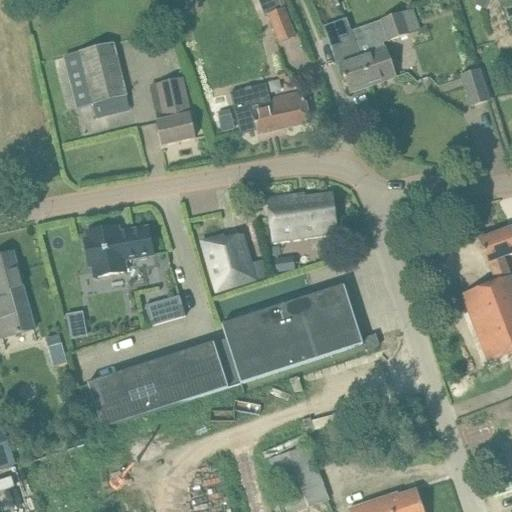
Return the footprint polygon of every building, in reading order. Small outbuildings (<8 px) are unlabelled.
[(269,15),(280,43),(295,37),(283,9),(269,15)] [(370,87),(396,78),(383,43),(410,35),(402,14),(351,31),(370,87)] [(341,35),(330,38),(339,65),(341,65),(345,77),(343,77),(345,80),(346,80),(351,93),(370,87),(351,31),(347,20),(337,23),(341,35)] [(79,54),(92,104),(127,95),(114,45),(79,54)] [(489,101),(479,71),(460,77),(470,107),(489,101)] [(149,86),(157,123),(163,147),(194,140),(180,79),(149,86)] [(266,85),(231,93),(241,134),(256,130),(257,136),(310,123),(303,92),(283,97),(270,100),(266,85)] [(295,197),(267,200),(272,241),(337,232),(332,195),(296,200),(295,197)] [(130,232),(119,234),(118,228),(86,234),(87,239),(84,239),(90,268),(92,267),(94,278),(126,272),(124,261),(153,256),(148,228),(130,231),(130,232)] [(511,255),(511,229),(479,241),(487,264),(489,263),(496,282),(462,295),(487,363),(506,355),(511,353),(511,280),(511,277),(510,277),(503,258),(511,255)] [(202,243),(217,293),(268,278),(265,267),(253,270),(243,235),(225,241),(224,236),(202,243)] [(0,298),(0,334),(2,340),(35,330),(18,273),(13,253),(0,256),(0,293),(1,298),(0,298)] [(293,257),(275,259),(277,273),(295,270),(293,257)] [(221,326),(227,345),(241,385),(363,346),(344,286),(221,326)] [(145,307),(151,327),(185,317),(179,297),(145,307)] [(46,340),(54,367),(67,363),(59,336),(46,340)] [(375,336),(365,339),(368,350),(379,347),(375,336)] [(87,384),(93,403),(102,430),(229,389),(214,343),(87,384)] [(0,422),(0,469),(23,462),(9,420),(0,422)] [(310,447),(270,460),(287,511),(298,511),(329,502),(310,447)] [(18,479),(14,467),(7,470),(11,482),(18,479)] [(25,503),(19,485),(9,488),(15,506),(25,503)] [(398,494),(379,501),(349,511),(423,511),(416,491),(399,497),(398,494)]
